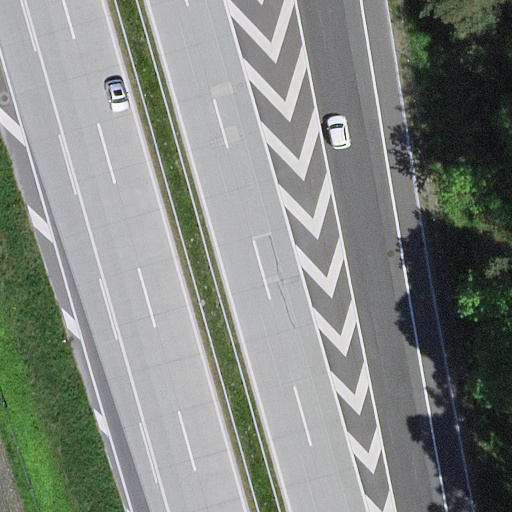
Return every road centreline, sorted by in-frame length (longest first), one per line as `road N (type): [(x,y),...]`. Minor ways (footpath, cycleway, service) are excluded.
road 1 (motorway): [(58,0),(203,511)]
road 2 (motorway): [(325,511),(181,0)]
road 3 (motorway): [(419,511),(315,0)]
